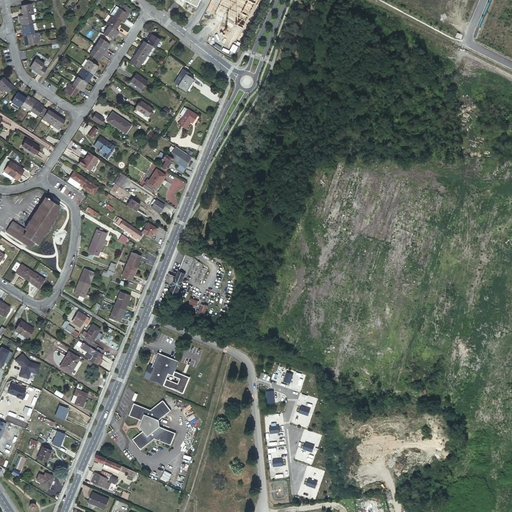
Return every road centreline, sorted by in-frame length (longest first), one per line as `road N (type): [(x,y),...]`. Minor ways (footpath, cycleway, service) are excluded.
road 1 (secondary): [(63,511),(207,157)]
road 2 (residential): [(0,282),(41,304),(69,258),(70,205),(41,177)]
road 3 (track): [(185,500),(228,349)]
road 4 (residential): [(80,115),(148,8)]
